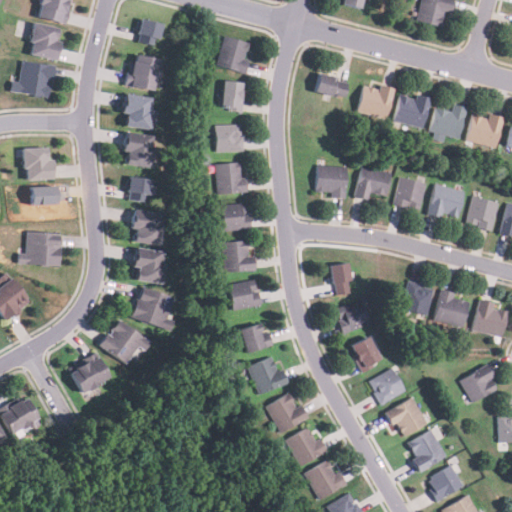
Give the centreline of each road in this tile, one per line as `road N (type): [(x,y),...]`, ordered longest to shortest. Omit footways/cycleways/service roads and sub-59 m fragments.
road 1 (residential): [(401,511),(302,330),(289,270),(277,109),(299,0)]
road 2 (residential): [(0,366),(70,322),(92,289),(98,249),(84,121),(109,0)]
road 3 (residential): [(204,0),(511,80)]
road 4 (residential): [(287,232),(374,236),(511,270)]
